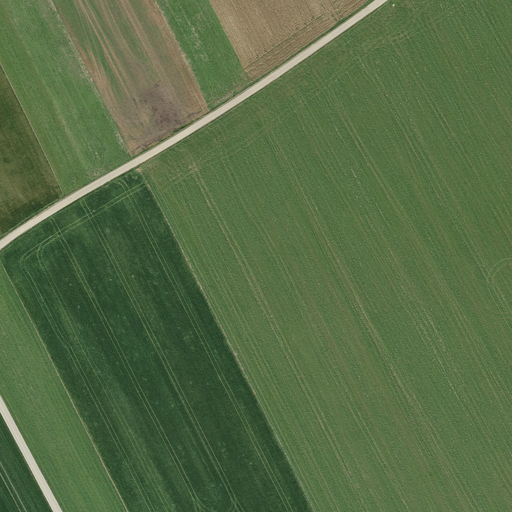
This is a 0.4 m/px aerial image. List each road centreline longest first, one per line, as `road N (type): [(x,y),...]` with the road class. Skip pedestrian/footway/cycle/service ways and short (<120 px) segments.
road 1 (track): [(381,0),(156,153),(0,244)]
road 2 (tertiary): [(0,404),(57,511)]
